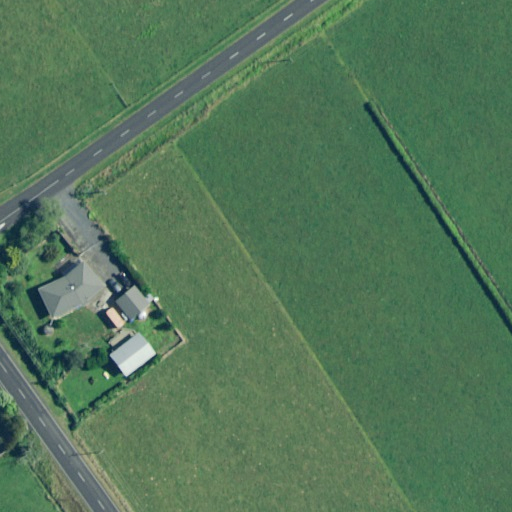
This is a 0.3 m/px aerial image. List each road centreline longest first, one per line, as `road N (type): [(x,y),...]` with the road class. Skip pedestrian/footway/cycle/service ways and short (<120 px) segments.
road 1 (unclassified): [(0,222),(314,0)]
road 2 (unclassified): [(106,511),(0,361)]
